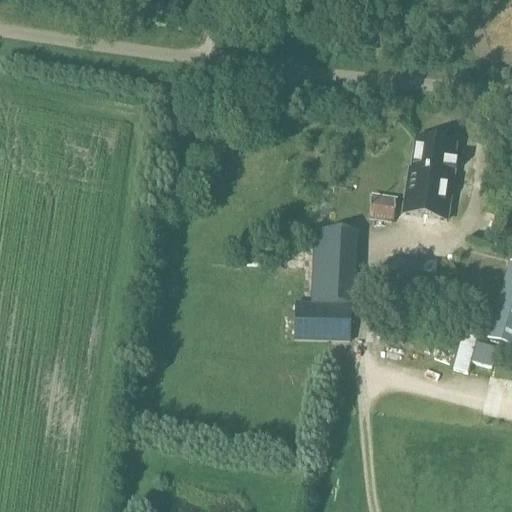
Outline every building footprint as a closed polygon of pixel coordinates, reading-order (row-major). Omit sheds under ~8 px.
[(446,224),(454,171),(452,171),(456,146),(416,140),(411,172),(409,172),(403,217),(446,224)] [(393,225),(398,201),(372,197),(368,222),(393,225)] [(347,344),(351,236),(314,235),(312,307),(295,306),(293,342),(347,344)] [(265,268),(265,259),(235,258),(235,267),(265,268)] [(511,266),(489,339),(511,346),(511,266)] [(386,284),(437,287),(437,270),(388,268),(386,284)]
